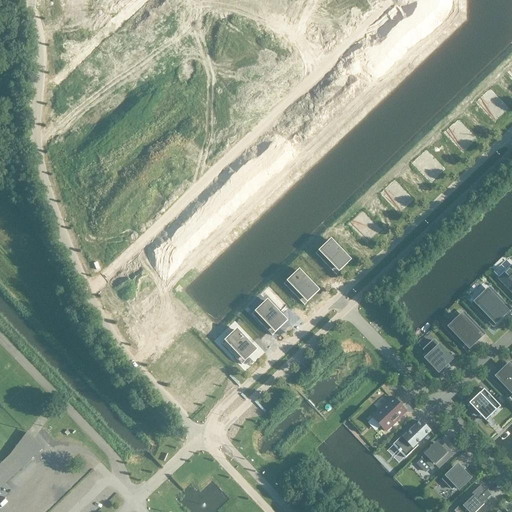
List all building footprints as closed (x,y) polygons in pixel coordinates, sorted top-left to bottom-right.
[(111,0),(97,0),(107,10),(115,3),(111,0)] [(448,16),(448,0),(420,0),(421,15),(448,16)] [(490,83),(475,97),(497,120),(511,106),(490,83)] [(458,113),(444,127),(465,150),(480,136),(458,113)] [(426,144),(412,158),(434,181),(448,167),(426,144)] [(394,174),(380,188),(402,211),(416,197),(394,174)] [(363,205),(348,218),(370,241),(384,228),(363,205)] [(195,213),(180,227),(199,247),(214,233),(195,213)] [(166,239),(151,253),(169,273),(184,258),(166,239)] [(315,254),(336,275),(336,274),(349,261),(331,241),(317,254),(316,253),(315,254)] [(511,269),(510,271),(509,270),(505,274),(504,274),(506,275),(500,280),(511,292),(511,269)] [(284,285),(304,306),(305,305),(304,304),(318,291),(299,271),(285,285),(284,284),(284,285)] [(474,305),(493,325),(508,311),(489,291),(474,305)] [(252,314),(252,315),(272,336),(273,335),(272,335),(286,321),(267,302),(253,315),(252,314)] [(175,312),(156,331),(170,346),(189,327),(175,312)] [(482,336),(463,316),(449,330),(467,349),(482,336)] [(222,343),(221,344),(242,365),(242,364),(255,351),(236,331),(223,344),(222,343)] [(447,364),(451,360),(433,341),(432,342),(424,350),(423,350),(429,356),(425,359),(441,375),(450,367),(447,364)] [(511,367),(510,365),(495,379),(511,396),(511,367)] [(218,374),(195,395),(206,407),(229,385),(218,374)] [(500,407),(484,390),(468,404),(480,416),(480,415),(484,411),(486,413),(490,417),(494,413),(500,407)] [(386,432),(406,413),(392,398),(372,417),(386,432)] [(407,436),(405,434),(406,434),(405,433),(392,445),(393,446),(393,445),(398,451),(399,453),(400,452),(405,458),(418,446),(417,446),(415,444),(417,442),(418,443),(429,432),(420,422),(411,431),(411,432),(407,436)] [(0,489),(44,448),(27,432),(11,454),(0,464),(0,489)] [(422,459),(431,468),(434,465),(438,468),(451,455),(444,447),(441,450),(436,445),(430,451),(422,459)] [(450,473),(442,480),(451,490),(455,486),(458,490),(472,477),(465,469),(462,471),(457,466),(450,473)] [(491,496),(481,485),(453,511),(476,511),(477,511),(476,510),(482,504),(483,506),(483,505),(482,504),(491,496)]
